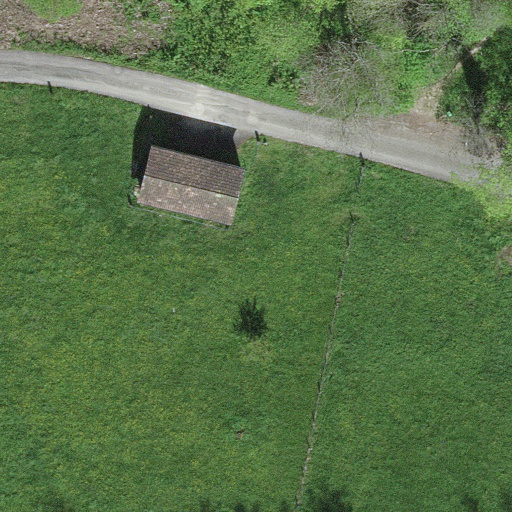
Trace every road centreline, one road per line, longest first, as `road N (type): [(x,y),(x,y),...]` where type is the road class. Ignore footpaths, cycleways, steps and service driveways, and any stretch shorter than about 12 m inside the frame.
road 1 (track): [(358,140),(0,64)]
road 2 (track): [(358,140),(511,180)]
